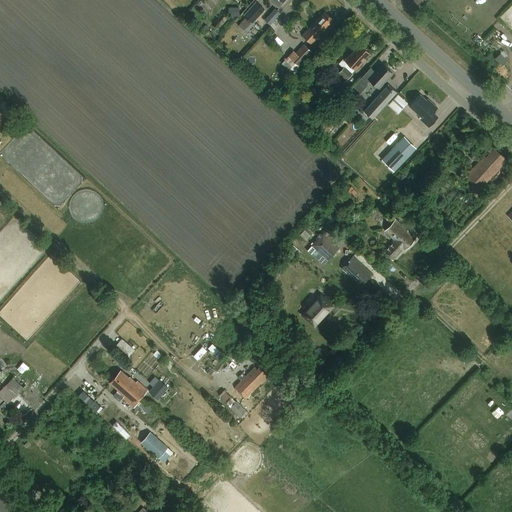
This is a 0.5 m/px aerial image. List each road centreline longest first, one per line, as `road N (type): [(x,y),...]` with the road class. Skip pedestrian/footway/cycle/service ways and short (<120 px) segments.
road 1 (unclassified): [(511,147),(349,0)]
road 2 (secondary): [(511,123),(375,0)]
